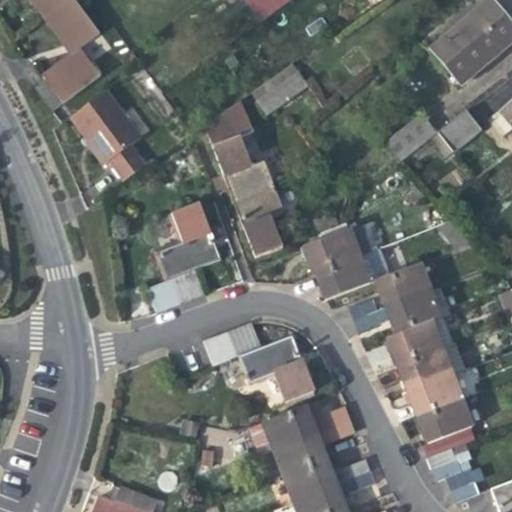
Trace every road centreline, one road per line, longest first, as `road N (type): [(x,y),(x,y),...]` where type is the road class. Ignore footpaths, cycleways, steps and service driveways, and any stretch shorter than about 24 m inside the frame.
road 1 (residential): [(426,511),(329,340),(295,310),(250,303),(145,342),(74,354)]
road 2 (residential): [(68,325),(48,243),(0,123)]
road 3 (residential): [(44,511),(75,413),(74,354)]
